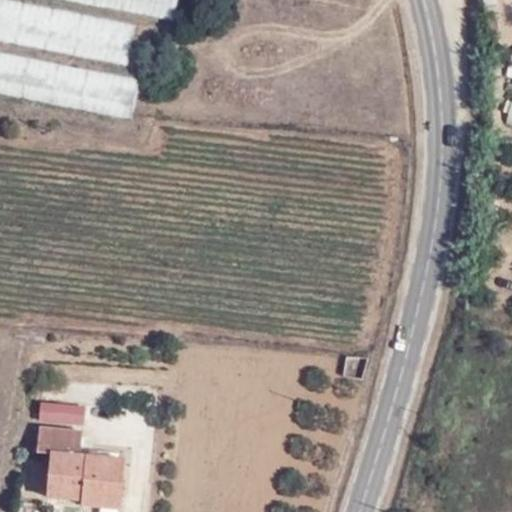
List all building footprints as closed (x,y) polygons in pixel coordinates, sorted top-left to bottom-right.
[(177,18),(179,0),(65,0),(65,1),(177,18)] [(130,61),(135,22),(0,5),(0,34),(22,37),(24,21),(54,24),(50,51),(130,61)] [(0,94),(133,116),(140,77),(0,54),(0,94)] [(511,125),(511,94),(502,121),(511,125)] [(41,417),(82,422),(83,404),(43,398),(41,417)] [(104,507),(105,493),(124,493),(127,457),(81,452),(82,428),(40,425),(39,447),(51,448),(48,494),(82,497),(82,505),(104,507)] [(104,507),(122,508),(124,493),(105,493),(104,507)]
